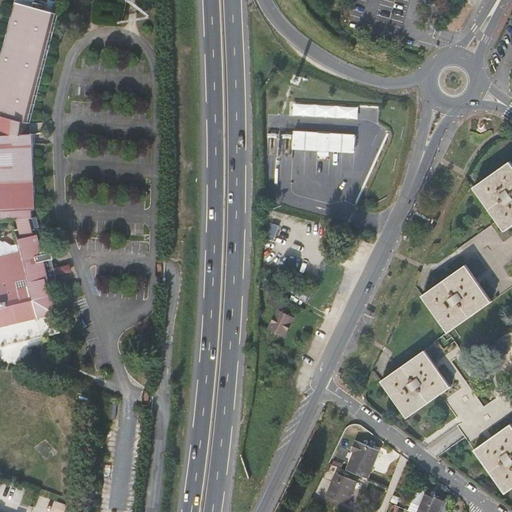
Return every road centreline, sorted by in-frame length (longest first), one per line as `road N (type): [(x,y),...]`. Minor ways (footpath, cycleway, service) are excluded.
road 1 (trunk): [(212,511),(235,243),(231,0)]
road 2 (trunk): [(211,0),(214,242),(192,511)]
road 3 (secondary): [(321,386),(444,104)]
road 4 (track): [(167,0),(170,270)]
road 5 (residential): [(163,266),(172,284),(152,511)]
road 6 (residential): [(487,506),(321,386)]
road 7 (trunk): [(429,78),(391,83),(332,64),(295,39),(265,0)]
road 8 (trunk): [(260,511),(321,386)]
